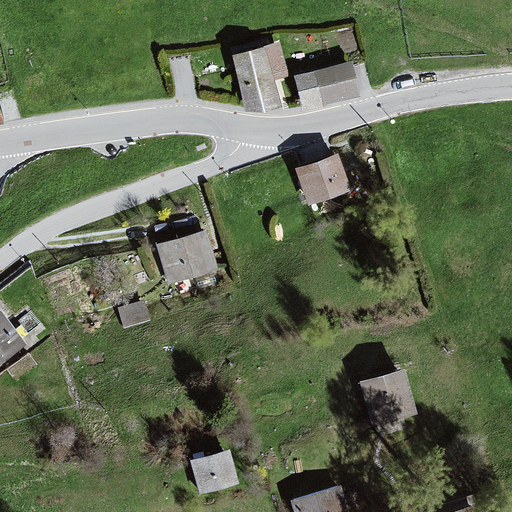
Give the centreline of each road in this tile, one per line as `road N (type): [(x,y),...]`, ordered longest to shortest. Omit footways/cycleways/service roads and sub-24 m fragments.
road 1 (residential): [(246,127),(225,159),(49,225),(0,260)]
road 2 (residential): [(246,127),(293,130),(511,84)]
road 3 (residential): [(0,144),(176,118),(246,127)]
